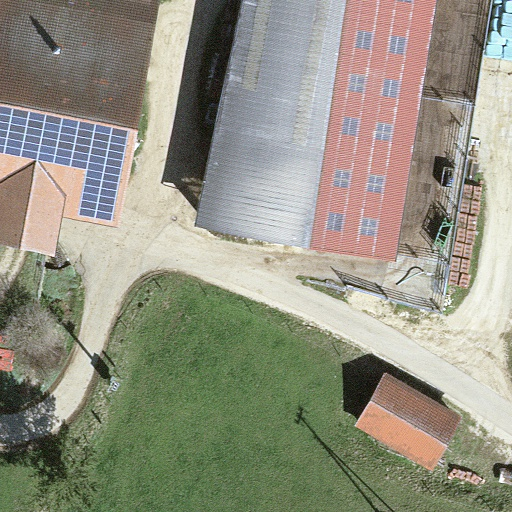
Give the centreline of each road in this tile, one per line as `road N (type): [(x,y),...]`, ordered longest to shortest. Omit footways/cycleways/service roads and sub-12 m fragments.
road 1 (track): [(131,241),(373,338),(511,419)]
road 2 (track): [(131,241),(184,0)]
road 3 (track): [(0,420),(43,413),(65,394),(131,241)]
road 4 (track): [(0,215),(131,241)]
